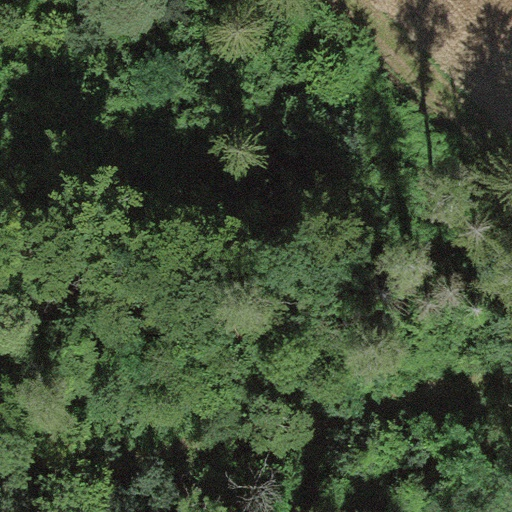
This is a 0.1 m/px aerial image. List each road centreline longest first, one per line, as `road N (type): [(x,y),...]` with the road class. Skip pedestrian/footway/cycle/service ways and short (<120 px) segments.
road 1 (track): [(0,460),(192,444),(374,416),(511,383)]
road 2 (track): [(304,0),(511,204)]
